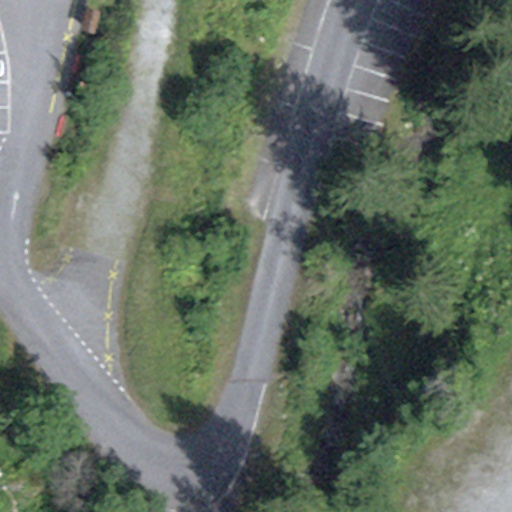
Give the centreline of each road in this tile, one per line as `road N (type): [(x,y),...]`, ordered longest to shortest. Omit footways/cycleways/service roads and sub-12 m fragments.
road 1 (tertiary): [(0,276),(118,440),(157,476),(184,478),(217,449),(235,416),(364,0)]
road 2 (track): [(155,0),(142,91),(70,373)]
road 3 (unclassified): [(0,223),(47,48),(49,0)]
